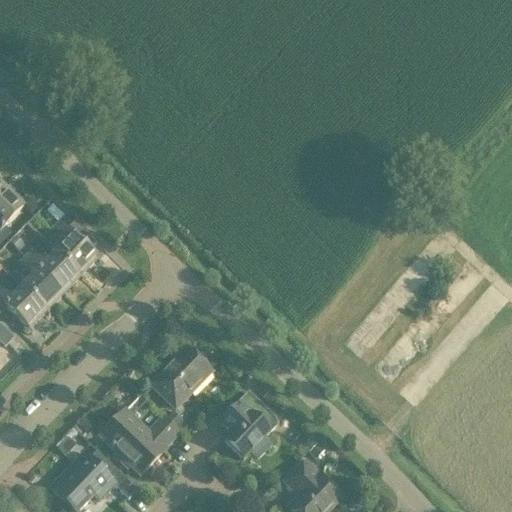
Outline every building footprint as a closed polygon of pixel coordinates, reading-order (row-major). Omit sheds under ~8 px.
[(0,177),(0,197),(10,187),(0,177)] [(10,187),(0,197),(0,245),(10,235),(4,229),(27,205),(10,187)] [(92,237),(71,216),(61,226),(60,225),(53,232),(66,245),(56,255),(84,282),(101,264),(83,247),(92,237)] [(15,239),(9,245),(16,252),(22,246),(15,239)] [(33,253),(26,260),(66,300),(84,282),(56,255),(46,266),(33,253)] [(26,260),(19,254),(12,261),(19,267),(32,280),(22,290),(50,317),(66,300),(26,260)] [(0,285),(10,297),(20,288),(8,275),(0,281),(0,285)] [(50,317),(22,290),(12,301),(0,288),(0,316),(7,310),(33,334),(50,317)] [(6,333),(0,339),(0,346),(4,350),(14,341),(6,333)] [(161,384),(154,392),(173,411),(189,395),(191,397),(211,376),(186,351),(157,381),(161,384)] [(237,408),(219,428),(230,438),(224,444),(243,463),(274,430),(275,425),(274,421),(266,414),(267,413),(248,395),(236,407),(237,408)] [(125,414),(100,439),(140,479),(166,453),(165,452),(179,437),(174,432),(165,422),(162,420),(147,436),(125,414)] [(182,423),(172,414),(165,422),(174,432),(182,423)] [(83,419),(76,426),(84,434),(92,427),(83,419)] [(68,440),(58,450),(66,457),(75,448),(71,443),(68,440)] [(316,447),(309,455),(315,461),(322,453),(316,447)] [(69,477),(52,494),(71,511),(81,511),(93,500),(98,506),(115,490),(128,503),(137,493),(96,453),(88,462),(83,457),(66,475),(69,477)] [(304,463),(284,484),(299,499),(289,510),(290,511),(325,511),(327,510),(328,511),(329,511),(340,502),(313,476),(315,474),(304,463)]
